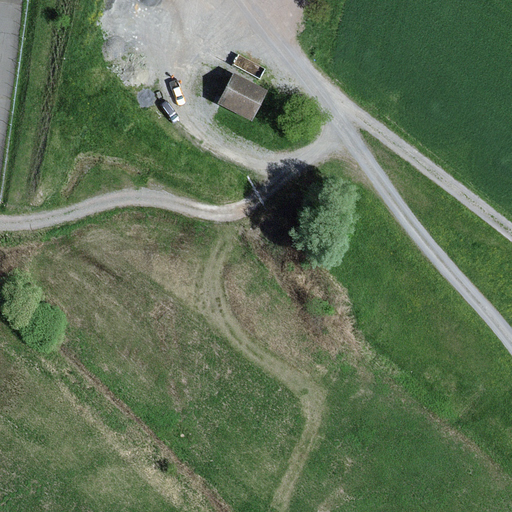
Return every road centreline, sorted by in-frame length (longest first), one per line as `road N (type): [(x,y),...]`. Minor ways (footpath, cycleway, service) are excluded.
road 1 (track): [(511,344),(264,42)]
road 2 (track): [(511,241),(264,42),(244,0)]
